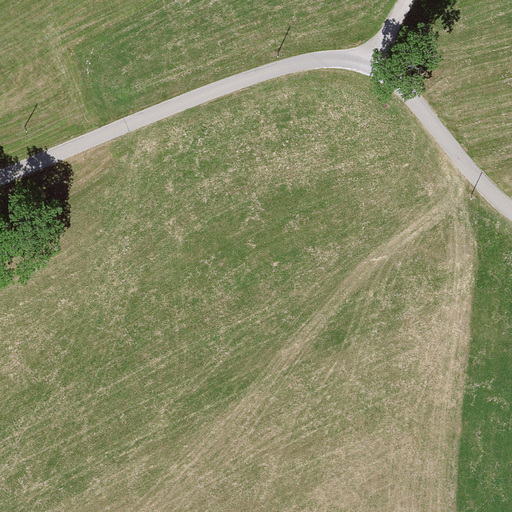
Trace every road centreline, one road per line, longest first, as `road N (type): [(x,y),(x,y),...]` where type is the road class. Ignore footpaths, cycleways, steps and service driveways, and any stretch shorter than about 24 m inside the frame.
road 1 (unclassified): [(374,61),(266,68),(0,172)]
road 2 (unclassified): [(511,207),(374,61)]
